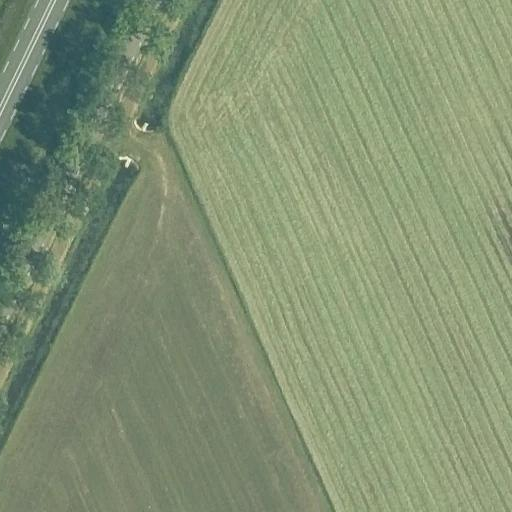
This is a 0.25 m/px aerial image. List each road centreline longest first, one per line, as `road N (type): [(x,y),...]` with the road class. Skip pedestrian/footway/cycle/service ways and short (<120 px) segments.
road 1 (tertiary): [(0,315),(152,0)]
road 2 (primary): [(0,109),(53,0)]
